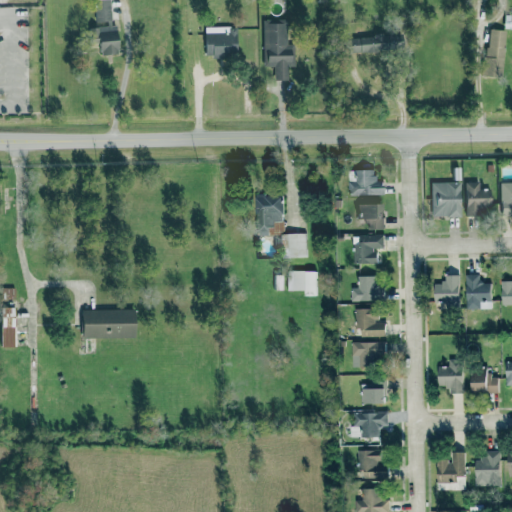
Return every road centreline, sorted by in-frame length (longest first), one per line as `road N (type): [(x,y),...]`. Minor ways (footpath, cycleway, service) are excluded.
road 1 (residential): [(19,141),(511,132)]
road 2 (residential): [(407,135),(417,511)]
